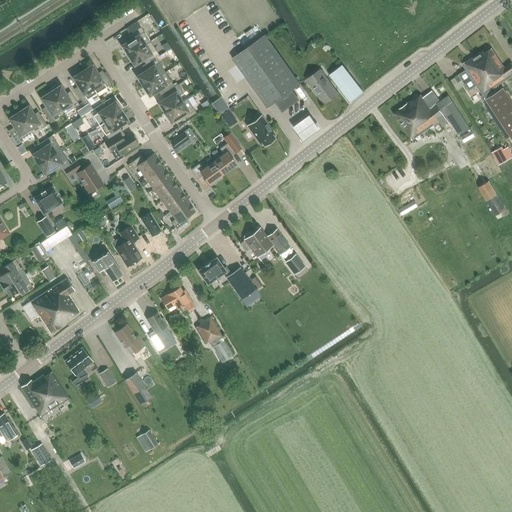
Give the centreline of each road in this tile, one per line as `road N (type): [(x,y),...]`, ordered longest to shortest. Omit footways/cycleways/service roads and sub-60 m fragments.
road 1 (track): [(266,186),(374,316),(376,332),(216,449)]
road 2 (tertiary): [(217,224),(504,0)]
road 3 (tertiary): [(25,369),(217,224)]
road 4 (track): [(394,511),(325,399),(323,371)]
